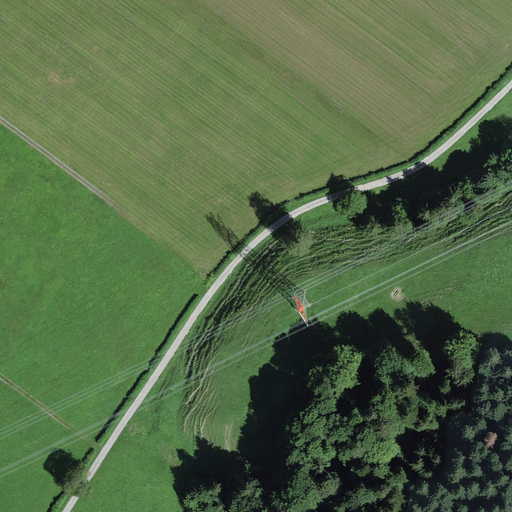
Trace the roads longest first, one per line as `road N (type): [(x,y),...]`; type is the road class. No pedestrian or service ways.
road 1 (track): [(511,83),(419,166),(308,206),(241,255),(65,511)]
road 2 (track): [(0,120),(158,241)]
road 3 (track): [(0,376),(103,452)]
